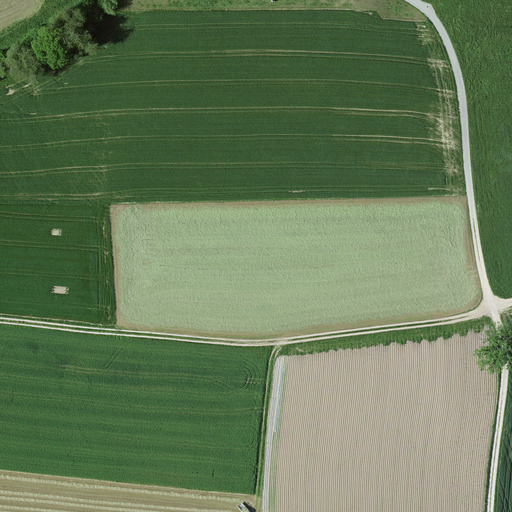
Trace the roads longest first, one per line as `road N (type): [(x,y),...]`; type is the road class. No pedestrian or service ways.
road 1 (track): [(489,511),(504,348),(477,256),(452,55),(437,22),(414,2)]
road 2 (track): [(511,302),(453,319),(273,346),(0,321)]
